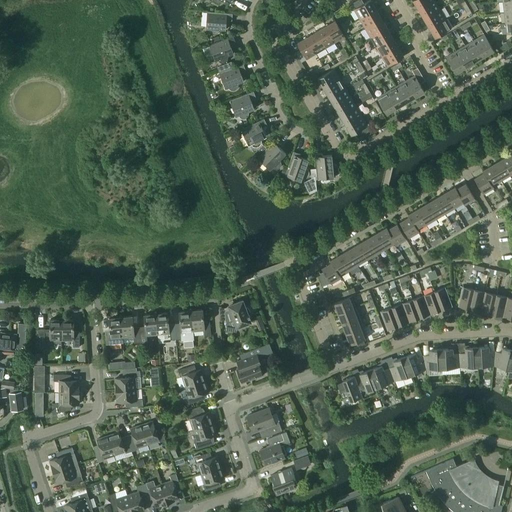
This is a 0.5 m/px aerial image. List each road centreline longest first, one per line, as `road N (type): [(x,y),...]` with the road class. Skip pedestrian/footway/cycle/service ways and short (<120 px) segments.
road 1 (residential): [(334,368),(296,262),(461,165)]
road 2 (residential): [(88,302),(97,411),(28,446),(48,511)]
road 3 (residential): [(511,333),(416,337),(334,368)]
road 4 (residential): [(322,128),(295,129),(279,113),(249,32),(255,0)]
road 5 (residential): [(322,128),(274,41),(303,0)]
road 6 (residential): [(446,101),(352,155),(322,128)]
road 7 (residential): [(196,511),(253,490),(231,407)]
road 8 (residential): [(88,302),(213,294)]
